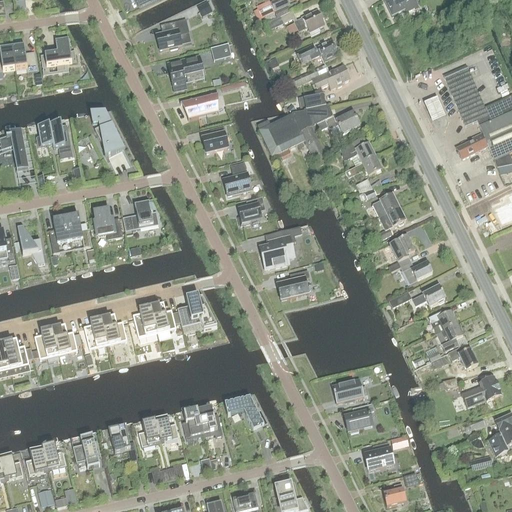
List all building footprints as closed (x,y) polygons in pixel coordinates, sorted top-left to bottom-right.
[(258,11),(254,13),(257,21),(263,19),(264,20),(265,20),(267,25),(287,16),(284,9),(289,6),(287,2),(290,0),(276,0),(277,1),(271,5),(270,6),(269,2),(264,4),(256,8),(258,11)] [(414,0),(387,0),(384,2),(392,18),(404,12),(406,15),(418,9),(414,0)] [(17,16),(26,14),(24,2),(16,3),(17,16)] [(197,8),(202,19),(212,14),(207,3),(197,8)] [(267,25),(266,26),(270,33),(293,22),(299,34),(308,30),(311,38),(320,33),(319,30),(324,27),(324,26),(324,24),(322,21),(321,20),(317,13),(297,23),(292,13),(287,16),(267,25)] [(170,52),(177,51),(177,49),(181,47),(179,38),(189,35),(186,22),(164,27),(166,35),(156,37),(160,53),(170,50),(170,52)] [(40,58),(42,70),(56,68),(57,74),(66,73),(65,67),(76,65),(75,53),(70,54),(68,42),(56,43),(57,56),(40,58)] [(314,51),(312,46),(295,54),(302,67),(311,63),(312,63),(321,59),(324,65),(329,63),(329,64),(331,63),(330,62),(338,58),(337,56),(338,56),(336,52),(335,52),(331,44),(317,50),(316,50),(314,51)] [(230,59),(227,46),(220,48),(223,60),(230,59)] [(12,50),(15,73),(26,71),(27,76),(37,74),(35,56),(25,58),(24,48),(12,50)] [(0,51),(1,61),(0,61),(0,74),(15,73),(12,50),(0,51)] [(168,67),(174,93),(185,90),(182,78),(202,73),(199,59),(168,67)] [(274,60),(268,63),(271,70),(278,67),(274,60)] [(316,71),(288,84),(292,90),(328,74),(325,67),(316,71)] [(316,91),(318,91),(318,93),(315,94),(316,95),(303,98),(306,112),(326,108),(323,96),(322,96),(321,89),(328,86),(330,91),(335,89),(336,91),(343,87),(342,86),(350,82),(346,75),(347,74),(346,71),(344,71),(344,69),(343,68),(324,78),(324,77),(312,83),(316,91)] [(477,123),(479,128),(497,169),(511,166),(511,162),(509,156),(511,154),(511,100),(511,98),(484,110),(466,68),(444,77),(465,128),(477,123)] [(244,83),(220,89),(222,93),(246,88),(244,83)] [(181,106),(180,106),(180,107),(181,106),(185,106),(189,122),(188,122),(188,123),(189,123),(199,120),(198,120),(198,118),(216,114),(212,99),(218,98),(217,97),(181,106)] [(425,107),(433,125),(446,120),(437,101),(425,107)] [(291,106),(287,111),(292,115),(296,111),(291,106)] [(267,122),(257,127),(259,132),(258,132),(271,160),(304,144),(314,164),(326,159),(315,136),(336,125),(342,137),(360,128),(353,114),(336,123),(334,118),(333,118),(329,111),(328,108),(325,109),(306,113),(304,113),(304,115),(290,117),(287,118),(269,127),(267,122)] [(105,114),(90,116),(92,128),(98,127),(99,131),(95,133),(102,148),(105,162),(124,152),(105,114)] [(61,125),(49,127),(53,147),(52,147),(53,151),(68,148),(66,134),(63,135),(61,125)] [(39,140),(36,140),(38,150),(52,147),(53,147),(49,127),(37,130),(39,140)] [(214,138),(202,141),(206,156),(227,151),(224,136),(226,135),(224,129),(213,132),(214,138)] [(22,137),(0,141),(0,145),(1,152),(12,150),(17,173),(28,171),(22,137)] [(344,163),(357,157),(362,166),(340,177),(375,159),(368,147),(369,147),(368,146),(366,147),(362,140),(339,151),(342,157),(341,157),(344,163)] [(324,153),(326,158),(334,154),(332,150),(324,153)] [(382,172),(381,172),(375,159),(340,177),(342,182),(347,179),(348,180),(365,171),(369,179),(382,172)] [(232,198),(237,196),(251,193),(244,165),(230,169),(232,177),(234,176),(235,180),(224,183),(226,192),(228,198),(232,197),(232,198)] [(79,171),(73,173),(75,184),(82,183),(79,171)] [(36,179),(39,191),(46,190),(43,178),(36,179)] [(366,182),(356,187),(360,194),(371,191),(366,182)] [(377,197),(374,191),(364,195),(367,202),(377,197)] [(495,209),(502,225),(511,220),(511,195),(509,197),(511,202),(495,209)] [(372,206),(379,219),(399,210),(392,196),(372,206)] [(252,209),(238,212),(240,220),(238,220),(240,228),(250,226),(249,224),(261,221),(258,208),(263,206),(262,200),(250,203),(252,209)] [(149,205),(135,208),(137,218),(129,219),(132,233),(140,231),(146,230),(146,228),(158,225),(156,215),(152,215),(151,208),(149,208),(149,205)] [(392,230),(398,227),(399,227),(403,225),(403,224),(405,223),(399,210),(379,219),(383,227),(389,224),(392,230)] [(101,215),(94,216),(96,225),(94,225),(96,239),(106,237),(107,243),(122,240),(119,221),(113,222),(112,221),(112,222),(110,222),(108,213),(106,214),(106,212),(101,213),(101,215)] [(78,219),(66,221),(70,243),(82,241),(83,251),(90,249),(87,231),(81,232),(78,219)] [(66,221),(53,224),(55,237),(50,238),(51,243),(50,243),(53,256),(60,255),(58,246),(70,243),(66,221)] [(32,245),(23,229),(17,230),(22,257),(30,256),(38,267),(45,266),(40,244),(32,245)] [(265,239),(267,238),(270,248),(260,251),(265,272),(288,266),(287,261),(294,259),(291,246),(295,245),(292,232),(300,230),(300,229),(264,238),(265,239)] [(390,231),(376,237),(380,244),(392,238),(390,231)] [(3,233),(0,233),(0,262),(7,261),(7,264),(14,262),(12,249),(6,250),(3,233)] [(407,238),(397,243),(389,247),(398,265),(388,269),(391,274),(411,265),(407,258),(414,254),(407,238)] [(322,265),(315,267),(316,273),(323,272),(322,265)] [(417,283),(432,275),(427,265),(414,271),(411,265),(391,274),(391,275),(400,270),(409,288),(417,284),(417,283)] [(291,284),(277,287),(281,303),(308,296),(304,281),(309,280),(308,273),(290,277),(291,284)] [(439,289),(419,299),(415,301),(414,302),(416,307),(418,306),(425,302),(429,309),(439,304),(439,306),(444,303),(443,301),(445,301),(439,289)] [(393,311),(411,301),(408,294),(389,304),(393,311)] [(177,308),(178,311),(182,330),(184,337),(197,334),(198,334),(201,334),(217,330),(202,301),(199,301),(198,299),(190,301),(186,302),(187,306),(177,308)] [(160,309),(151,311),(151,312),(157,337),(176,333),(175,327),(173,320),(172,317),(166,318),(164,308),(160,309)] [(157,337),(151,312),(151,311),(148,312),(148,311),(139,314),(140,318),(133,319),(138,342),(157,337)] [(428,318),(437,336),(456,327),(450,314),(443,318),(441,312),(428,318)] [(178,315),(172,316),(173,320),(175,327),(180,325),(178,315)] [(110,320),(102,322),(108,348),(127,343),(124,330),(123,331),(123,328),(117,329),(114,319),(110,320)] [(91,329),(84,330),(88,350),(89,353),(108,348),(102,322),(99,323),(99,322),(90,325),(91,329)] [(456,327),(437,336),(445,354),(457,348),(455,343),(462,339),(456,327)] [(61,330),(52,332),(52,333),(59,358),(77,354),(74,341),(73,338),(67,339),(65,329),(61,330)] [(37,353),(32,354),(33,362),(39,360),(40,363),(59,358),(52,333),(52,332),(50,333),(50,332),(41,335),(41,339),(34,340),(37,353)] [(12,344),(4,346),(10,372),(29,367),(28,363),(33,361),(30,350),(25,352),(19,353),(16,343),(12,344)] [(0,374),(10,372),(4,346),(1,347),(1,346),(0,346),(0,374)] [(470,352),(461,356),(459,350),(448,356),(452,364),(460,360),(466,372),(477,367),(477,366),(478,366),(475,360),(474,360),(470,352)] [(428,358),(431,364),(441,359),(438,354),(428,358)] [(91,357),(85,358),(87,368),(93,367),(91,357)] [(431,365),(418,371),(421,377),(449,364),(446,358),(441,360),(441,359),(431,364),(431,365)] [(445,392),(459,389),(456,380),(442,384),(445,392)] [(342,386),(332,388),(333,395),(334,398),(334,401),(336,407),(346,404),(354,402),(354,404),(355,404),(355,402),(364,400),(364,399),(368,398),(365,389),(361,390),(359,381),(350,384),(350,382),(341,384),(342,386)] [(481,389),(462,396),(467,411),(486,403),(486,404),(501,398),(494,381),(480,386),(481,389)] [(250,400),(224,406),(227,418),(230,418),(230,417),(244,414),(246,419),(253,433),(264,428),(250,400)] [(366,415),(365,408),(352,411),(354,419),(344,421),(348,434),(350,433),(351,436),(358,434),(358,432),(372,428),(369,415),(366,415)] [(211,409),(197,412),(203,436),(214,434),(215,440),(222,438),(217,417),(214,418),(211,409)] [(203,436),(197,412),(183,415),(186,425),(182,426),(185,441),(197,438),(198,440),(203,439),(204,440),(203,436)] [(511,419),(511,418),(495,425),(501,437),(511,432),(511,419)] [(166,419),(154,422),(160,446),(179,441),(175,427),(169,429),(166,419)] [(468,426),(471,432),(485,426),(482,420),(468,426)] [(138,436),(142,450),(160,446),(154,422),(142,426),(144,434),(138,436)] [(127,454),(130,465),(138,463),(133,445),(129,446),(125,428),(124,428),(124,430),(109,434),(110,438),(113,451),(115,457),(127,454)] [(511,447),(511,432),(488,443),(495,459),(511,451),(511,447)] [(87,471),(99,468),(98,461),(100,460),(97,445),(94,445),(92,437),(80,440),(82,448),(73,451),(76,466),(86,464),(87,471)] [(398,449),(396,440),(390,442),(392,450),(398,449)] [(375,455),(364,458),(368,474),(393,467),(388,445),(375,448),(376,454),(375,455)] [(42,450),(47,474),(48,474),(48,473),(66,469),(62,455),(57,457),(54,447),(42,450)] [(29,478),(47,474),(42,450),(41,450),(41,451),(29,454),(31,463),(26,465),(29,478)] [(0,460),(0,464),(5,484),(5,483),(23,479),(20,465),(14,467),(12,457),(0,460)] [(489,458),(469,463),(472,473),(492,468),(489,458)] [(201,463),(203,473),(211,471),(209,461),(201,463)] [(217,463),(210,464),(213,474),(219,472),(217,463)] [(173,471),(166,472),(169,483),(176,482),(174,472),(173,471)] [(166,472),(160,474),(162,481),(162,485),(169,483),(166,472)] [(414,476),(403,479),(404,485),(416,483),(417,482),(415,476),(414,476)] [(278,496),(281,511),(307,511),(302,500),(295,502),(291,486),(288,487),(289,488),(276,491),(278,496)] [(394,493),(383,495),(386,508),(406,504),(401,486),(394,488),(394,493)] [(247,494),(233,498),(234,502),(233,502),(234,511),(259,511),(260,511),(258,511),(254,497),(248,498),(247,494)] [(51,497),(39,500),(42,509),(53,507),(51,497)] [(75,501),(66,503),(68,510),(77,508),(75,501)]
